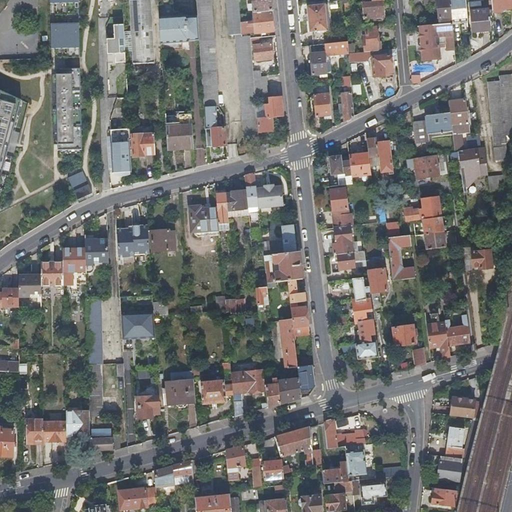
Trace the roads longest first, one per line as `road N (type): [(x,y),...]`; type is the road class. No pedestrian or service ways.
road 1 (residential): [(300,151),(111,198),(0,262)]
road 2 (unclassified): [(62,478),(338,403)]
road 3 (residential): [(300,151),(324,353),(338,403)]
road 4 (residential): [(283,0),(300,151)]
road 5 (residential): [(410,511),(418,439),(407,384)]
road 6 (residential): [(511,38),(405,99)]
